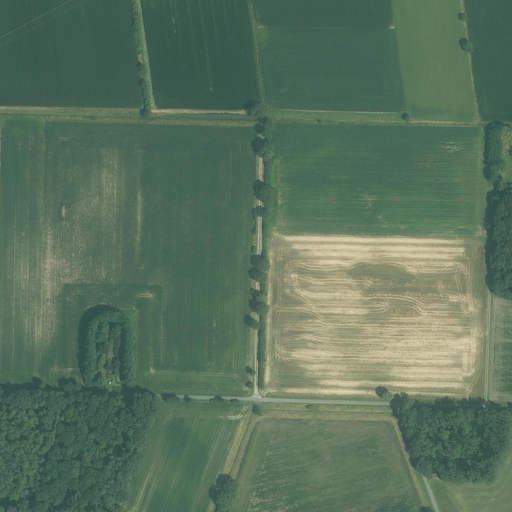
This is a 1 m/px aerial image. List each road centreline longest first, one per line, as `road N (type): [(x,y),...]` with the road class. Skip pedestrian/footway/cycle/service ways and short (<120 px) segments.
road 1 (unclassified): [(511,407),(0,390)]
road 2 (track): [(484,407),(490,217),(499,188)]
